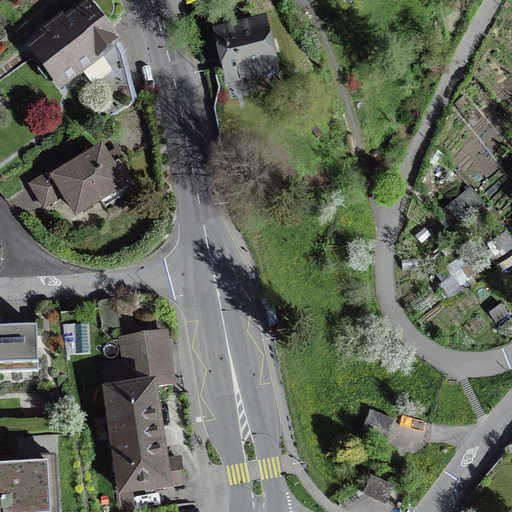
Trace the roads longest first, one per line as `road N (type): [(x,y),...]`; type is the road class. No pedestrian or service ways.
road 1 (residential): [(511,355),(472,364),(428,352),(397,319),(383,274),(398,194),(492,0)]
road 2 (residential): [(151,0),(212,267)]
road 3 (residential): [(212,267),(258,511)]
road 4 (residential): [(212,267),(40,287)]
road 5 (residential): [(511,408),(429,511)]
